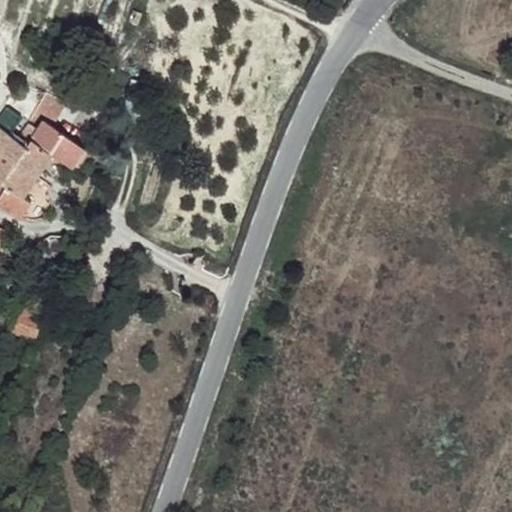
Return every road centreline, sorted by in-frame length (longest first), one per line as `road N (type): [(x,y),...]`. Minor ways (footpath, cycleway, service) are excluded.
road 1 (tertiary): [(350,36),(277,187),(159,511)]
road 2 (residential): [(511,93),(350,36)]
